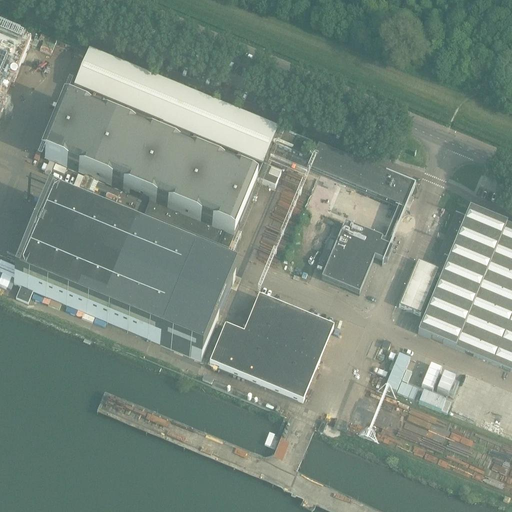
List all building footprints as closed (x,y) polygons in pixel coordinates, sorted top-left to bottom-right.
[(145,215),(229,250),(233,238),(234,239),(257,183),(275,190),(281,176),(263,168),(272,145),(305,159),(311,144),(89,53),(44,160),(149,204),(145,215)] [(415,187),(318,147),(308,171),(403,210),(405,211),(411,197),(415,187)] [(48,203),(14,286),(21,289),(16,301),(28,306),(33,294),(201,363),(235,281),(48,203)] [(418,335),(511,373),(511,227),(470,210),(466,219),(455,214),(433,269),(434,269),(434,270),(417,263),(399,308),(425,319),(418,335)] [(312,212),(296,251),(318,260),(334,221),(312,212)] [(380,245),(382,241),(344,225),(329,263),(321,281),(340,289),(341,289),(359,297),(374,260),(387,265),(393,250),(387,248),(380,245)] [(209,366),(303,405),(334,330),(259,299),(243,336),(225,328),(209,366)] [(382,350),(388,352),(391,345),(385,343),(382,350)] [(431,365),(424,382),(436,386),(442,370),(431,365)] [(445,372),(437,394),(448,398),(457,376),(445,372)] [(202,382),(212,386),(213,381),(204,377),(202,382)] [(397,394),(410,400),(415,389),(402,383),(397,394)] [(447,415),(452,403),(424,392),(419,404),(447,415)] [(472,392),(463,415),(481,422),(490,400),(472,392)] [(511,409),(495,402),(486,424),(506,433),(511,418),(511,409)]
